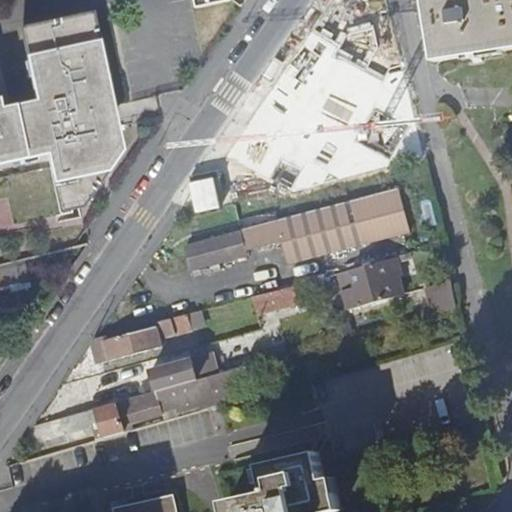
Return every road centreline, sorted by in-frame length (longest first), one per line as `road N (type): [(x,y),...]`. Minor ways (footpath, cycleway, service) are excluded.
road 1 (residential): [(0,418),(290,0)]
road 2 (residential): [(511,477),(448,164),(401,0)]
